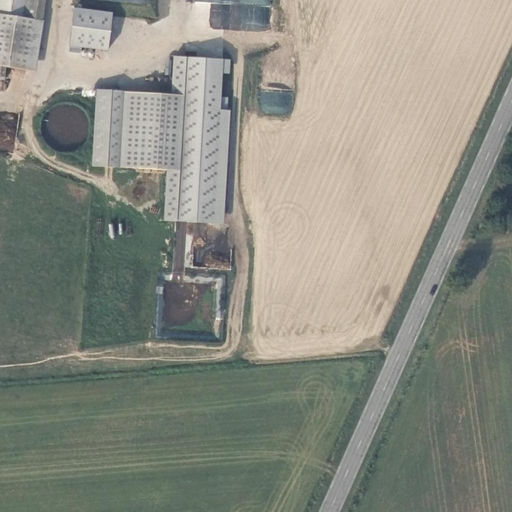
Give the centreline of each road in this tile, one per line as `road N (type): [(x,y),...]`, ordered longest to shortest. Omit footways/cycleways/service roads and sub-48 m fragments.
road 1 (secondary): [(330,511),(511,103)]
road 2 (track): [(58,0),(53,71),(85,72),(151,50),(163,38),(164,0)]
road 3 (track): [(53,71),(28,119),(36,148),(107,186)]
